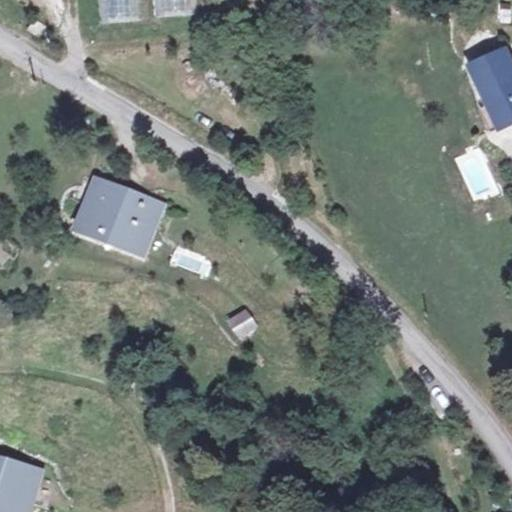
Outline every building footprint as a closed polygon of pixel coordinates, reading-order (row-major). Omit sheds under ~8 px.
[(140,0),(99,0),(101,23),(142,21),(140,0)] [(60,27),(49,20),(41,32),(53,39),(60,27)] [(511,50),(490,63),(509,100),(511,98),(511,50)] [(123,191),(108,236),(169,256),(184,211),(123,191)] [(240,341),(259,328),(245,308),(226,321),(240,341)] [(37,511),(46,488),(0,473),(0,511),(37,511)]
